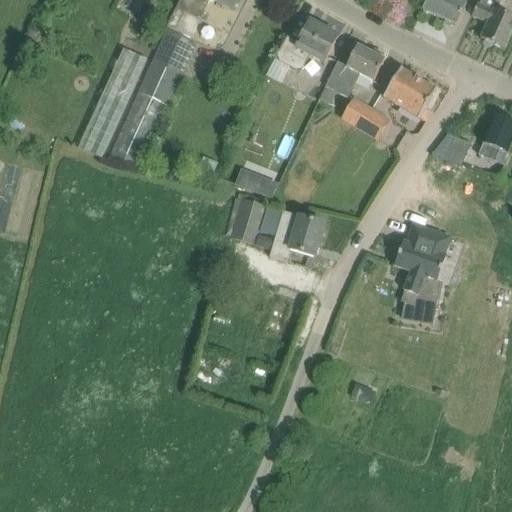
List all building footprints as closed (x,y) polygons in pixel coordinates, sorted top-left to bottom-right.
[(152,63),(183,77),(196,47),(189,44),(211,1),(233,12),(239,0),(181,0),(176,9),(167,27),(152,63)] [(428,0),(423,11),(456,27),(467,5),(465,5),(467,0),(428,0)] [(482,0),(480,6),(478,5),(473,17),(488,25),(481,40),(506,51),(511,36),(511,18),(498,12),(503,0),(482,0)] [(311,23),(301,41),(299,44),(288,38),(275,62),(301,75),(309,59),(324,67),(339,38),(311,23)] [(360,76),(374,83),(385,62),(358,48),(347,69),(338,65),(327,87),(348,100),(360,76)] [(402,70),(384,100),(426,124),(431,116),(433,118),(433,117),(425,111),(437,92),(402,70)] [(354,101),(342,121),(355,128),(366,109),(354,101)] [(380,117),(366,109),(355,128),(377,142),(389,122),(380,117)] [(495,118),(492,126),(479,157),(496,163),(500,152),(508,155),(511,144),(511,121),(509,121),(506,122),(495,118)] [(455,139),(446,159),(463,166),(471,145),(455,139)] [(235,187),(248,192),(255,176),(241,171),(235,187)] [(266,208),(243,201),(242,202),(236,201),(226,238),(255,247),(266,208)] [(287,264),(290,252),(315,259),(325,226),(283,213),(270,259),(287,264)] [(395,267),(404,271),(411,273),(404,292),(405,293),(401,303),(436,309),(440,285),(425,279),(434,254),(404,243),(395,267)] [(463,256),(487,264),(491,253),(467,245),(463,256)]
